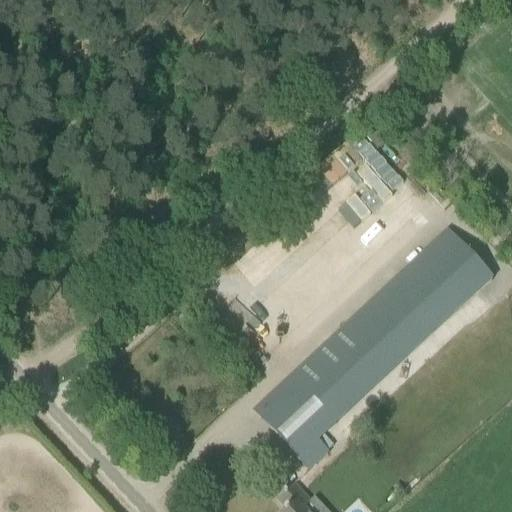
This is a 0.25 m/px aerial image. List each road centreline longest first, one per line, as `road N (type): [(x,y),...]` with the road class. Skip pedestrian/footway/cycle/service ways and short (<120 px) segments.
road 1 (track): [(0,399),(466,0)]
road 2 (residential): [(148,511),(0,356)]
